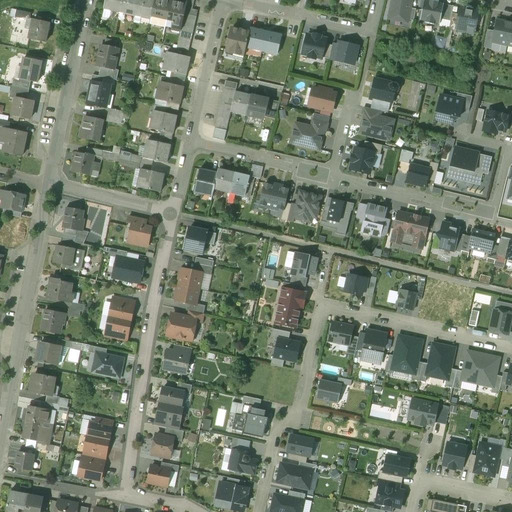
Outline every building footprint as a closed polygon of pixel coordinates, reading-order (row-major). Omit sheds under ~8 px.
[(121,0),(104,0),(103,8),(119,11),(121,0)] [(121,0),(119,11),(134,15),(137,0),(121,0)] [(137,0),(134,15),(150,19),(151,15),(154,0),(137,0)] [(154,0),(151,15),(166,19),(171,0),(169,0),(154,0)] [(176,1),(173,0),(170,0),(171,0),(166,19),(172,20),(182,23),(183,19),(184,13),(185,7),(186,4),(176,1)] [(411,0),(391,0),(388,18),(407,22),(407,19),(410,7),(411,0)] [(438,1),(433,0),(429,0),(430,1),(424,0),(423,0),(420,20),(426,21),(425,22),(425,23),(433,24),(434,24),(433,23),(433,22),(439,23),(438,24),(439,24),(440,18),(443,4),(443,3),(443,4),(437,3),(438,2),(438,1)] [(452,6),(443,4),(440,18),(450,20),(452,13),(453,6),(452,5),(452,6)] [(479,9),(460,5),(458,14),(456,28),(456,29),(466,31),(465,34),(473,35),(474,32),(479,9)] [(192,9),(185,7),(184,13),(196,16),(197,10),(192,9)] [(410,7),(407,19),(413,20),(416,9),(410,7)] [(30,12),(16,10),(14,17),(26,19),(28,20),(28,19),(30,12)] [(196,16),(184,13),(183,19),(194,22),(196,16)] [(458,14),(452,13),(450,20),(448,30),(455,32),(456,29),(456,28),(458,14)] [(49,23),(32,19),(31,20),(29,30),(28,38),(45,42),(49,23)] [(194,22),(183,19),(182,23),(181,25),(193,27),(194,22)] [(182,23),(172,20),(171,27),(180,29),(181,25),(182,23)] [(507,45),(511,23),(496,20),(494,31),(492,42),(493,42),(507,45)] [(193,27),(181,25),(180,29),(180,31),(192,33),(193,27)] [(249,32),(231,28),(226,51),(233,53),(233,55),(243,58),(246,47),(249,32)] [(265,32),(255,30),(255,29),(250,28),(249,32),(246,47),(261,51),(265,32)] [(492,42),(494,31),(487,30),(484,47),(491,49),(493,42),(492,42)] [(192,33),(180,31),(179,36),(190,39),(192,33)] [(271,32),(266,31),(265,32),(261,51),(277,54),(281,35),(281,36),(271,33),(271,32)] [(320,35),(313,34),(313,36),(306,34),(302,54),(308,55),(308,57),(315,59),(315,57),(321,58),(322,57),(325,44),(326,39),(320,37),(320,35)] [(190,39),(179,36),(177,42),(189,45),(190,39)] [(116,41),(105,39),(104,45),(115,48),(116,41)] [(189,45),(177,42),(176,48),(188,51),(189,45)] [(357,46),(339,42),(338,45),(334,60),(353,64),(357,46)] [(338,45),(332,43),(331,45),(332,45),(329,59),(334,60),(338,45)] [(331,45),(325,44),(322,57),(329,59),(332,45),(331,45)] [(104,45),(100,45),(96,65),(100,66),(114,69),(116,60),(112,59),(115,48),(104,45)] [(190,57),(167,52),(163,70),(174,72),(186,75),(190,57)] [(41,61),(23,57),(19,78),(29,81),(36,82),(41,61)] [(114,69),(100,66),(98,76),(105,77),(115,79),(118,69),(114,69)] [(186,75),(174,72),(172,78),(184,81),(186,75)] [(29,81),(19,78),(18,80),(13,79),(12,86),(25,89),(27,89),(29,81)] [(396,84),(374,79),(370,98),(374,99),(389,103),(391,103),(394,93),(397,91),(398,87),(396,84)] [(104,83),(91,80),(89,90),(90,90),(87,104),(105,108),(106,108),(103,107),(106,93),(108,94),(110,84),(104,83)] [(183,87),(160,81),(158,89),(161,90),(159,99),(156,99),(167,102),(179,104),(183,87)] [(237,83),(225,81),(224,86),(235,89),(236,89),(237,83)] [(25,89),(12,86),(10,93),(24,96),(25,89)] [(235,89),(224,86),(222,92),(234,95),(235,92),(235,89)] [(330,91),(320,88),(319,90),(313,89),(311,95),(314,96),(311,106),(320,108),(318,114),(325,115),(326,110),(331,111),(335,94),(330,93),(330,91)] [(234,95),(222,92),(221,98),(233,101),(234,95)] [(240,93),(235,92),(234,95),(233,101),(231,107),(230,111),(246,115),(250,96),(240,94),(240,93)] [(32,101),(23,99),(24,96),(10,93),(9,97),(15,98),(12,110),(20,112),(19,117),(28,119),(32,101)] [(458,93),(456,99),(463,101),(461,109),(468,111),(472,97),(458,93)] [(256,96),(251,95),(250,96),(246,115),(262,118),(263,116),(266,99),(266,100),(256,97),(256,96)] [(441,95),(435,120),(451,124),(452,120),(459,116),(461,109),(463,101),(456,99),(441,95)] [(233,101),(221,98),(220,104),(231,107),(233,101)] [(279,102),(266,99),(263,116),(275,119),(279,102)] [(389,103),(374,99),(371,109),(381,111),(387,113),(389,103)] [(179,104),(167,102),(166,107),(178,110),(179,104)] [(231,107),(220,104),(218,110),(230,112),(230,111),(231,107)] [(166,108),(155,105),(153,111),(165,113),(166,108)] [(371,109),(364,107),(362,113),(364,114),(364,113),(379,117),(381,111),(371,109)] [(129,112),(109,108),(108,115),(122,118),(128,119),(129,112)] [(230,112),(218,110),(217,116),(229,118),(230,112)] [(165,113),(153,111),(149,129),(153,129),(161,131),(172,134),(176,116),(165,113)] [(509,116),(487,111),(483,131),(496,134),(497,130),(505,132),(509,116)] [(379,117),(364,113),(364,114),(360,133),(383,138),(385,131),(387,129),(391,130),(393,120),(379,117)] [(329,117),(313,114),(312,119),(328,123),(329,117)] [(122,118),(108,115),(106,121),(120,124),(122,118)] [(103,120),(84,116),(82,128),(81,127),(79,137),(98,141),(103,120)] [(229,118),(217,116),(216,121),(227,124),(229,118)] [(328,123),(312,119),(310,127),(323,130),(323,131),(326,131),(328,123)] [(227,124),(216,121),(214,127),(226,130),(227,124)] [(310,127),(295,123),(292,133),(296,134),(297,136),(295,144),(319,149),(323,131),(323,130),(310,127)] [(8,128),(0,126),(0,143),(6,144),(4,153),(21,156),(26,132),(8,128)] [(226,130),(214,127),(213,133),(225,136),(226,130)] [(161,131),(160,137),(171,139),(172,134),(161,131)] [(170,145),(147,140),(143,158),(157,161),(166,163),(170,145)] [(382,145),(364,141),(362,149),(374,152),(374,153),(380,155),(382,145)] [(103,150),(87,147),(85,153),(93,155),(101,157),(103,150)] [(455,147),(448,177),(479,184),(482,172),(474,170),(478,155),(478,153),(455,147)] [(362,149),(355,148),(353,155),(352,155),(350,161),(351,162),(349,169),(369,174),(374,153),(374,152),(362,149)] [(85,154),(76,152),(71,172),(89,176),(93,155),(85,153),(85,154)] [(491,158),(478,155),(474,170),(482,172),(487,173),(491,158)] [(157,161),(143,158),(142,163),(156,167),(157,161)] [(438,164),(430,162),(429,169),(430,169),(427,180),(434,181),(438,164)] [(156,167),(142,163),(140,169),(155,172),(156,167)] [(252,164),(249,176),(260,179),(262,166),(252,164)] [(429,169),(410,164),(406,183),(425,187),(427,180),(430,169),(429,169)] [(155,172),(140,169),(139,177),(142,178),(140,188),(160,192),(164,174),(155,172)] [(217,173),(200,169),(194,192),(202,194),(203,191),(212,193),(213,189),(217,173)] [(223,170),(218,169),(217,173),(213,189),(229,192),(233,174),(223,171),(223,170)] [(239,174),(233,173),(233,174),(229,192),(245,196),(249,176),(248,177),(239,175),(239,174)] [(264,208),(271,209),(276,187),(264,184),(262,192),(259,204),(265,206),(264,208)] [(288,190),(276,187),(271,209),(277,211),(277,209),(283,210),(285,202),(288,190)] [(24,195),(3,191),(3,192),(1,200),(0,206),(0,207),(3,208),(21,211),(24,195)] [(320,197),(300,192),(297,205),(294,218),(306,221),(307,215),(315,217),(320,197)] [(352,205),(332,200),(330,206),(327,219),(328,219),(338,222),(336,229),(335,233),(345,236),(352,205)] [(291,203),(285,202),(283,210),(281,219),(287,221),(291,203)] [(291,203),(287,221),(293,222),(294,218),(297,205),(291,203)] [(367,205),(359,203),(355,217),(361,218),(362,214),(365,215),(367,205)] [(330,206),(325,204),(320,222),(327,223),(328,219),(327,219),(330,206)] [(386,209),(368,204),(367,205),(365,215),(362,214),(361,218),(360,222),(363,223),(361,232),(379,236),(382,226),(386,209)] [(67,206),(62,228),(66,229),(82,233),(82,231),(87,211),(67,206)] [(21,211),(3,208),(2,214),(20,217),(21,211)] [(429,219),(398,212),(391,242),(400,244),(402,238),(413,241),(412,247),(422,249),(429,219)] [(146,219),(128,216),(127,223),(131,224),(131,223),(144,226),(146,219)] [(327,223),(320,222),(320,225),(336,229),(338,222),(328,219),(327,223)] [(451,224),(443,222),(441,231),(436,234),(441,241),(439,247),(453,251),(458,233),(459,229),(450,227),(451,224)] [(144,226),(131,223),(131,224),(130,231),(132,231),(130,238),(136,239),(136,241),(140,242),(141,240),(148,242),(151,227),(144,226)] [(207,231),(189,228),(184,250),(202,254),(204,243),(207,232),(207,231)] [(82,231),(82,233),(66,229),(63,239),(75,242),(85,245),(88,233),(82,231)] [(495,235),(472,230),(470,237),(467,248),(470,248),(488,253),(490,253),(492,245),(493,245),(495,235)] [(216,234),(207,232),(204,243),(213,245),(216,234)] [(464,235),(458,233),(453,251),(460,253),(461,251),(464,235)] [(464,235),(461,251),(469,253),(470,248),(467,248),(470,237),(464,235)] [(511,239),(501,237),(499,246),(497,254),(504,256),(503,258),(511,259),(511,239)] [(61,246),(74,248),(75,242),(63,239),(62,239),(61,246)] [(61,246),(57,245),(53,263),(61,264),(70,266),(74,249),(74,248),(61,246)] [(493,245),(492,245),(490,253),(488,253),(487,258),(495,260),(497,254),(499,246),(493,245)] [(114,257),(125,259),(127,252),(109,248),(107,255),(114,257)] [(83,251),(74,249),(70,266),(61,264),(60,266),(79,271),(83,251)] [(309,256),(295,253),(291,273),(292,274),(306,277),(307,274),(314,275),(317,259),(309,258),(309,256)] [(125,259),(114,257),(110,276),(137,282),(141,263),(125,259)] [(209,260),(196,257),(194,263),(208,266),(209,260)] [(208,266),(194,263),(193,271),(202,273),(210,275),(212,267),(208,266)] [(193,271),(182,269),(180,270),(179,275),(180,277),(178,284),(198,289),(202,273),(193,271)] [(292,274),(290,284),(301,286),(305,287),(308,277),(306,277),(292,274)] [(367,279),(348,275),(344,292),(364,296),(367,279)] [(377,278),(371,277),(367,294),(373,295),(377,278)] [(71,283),(60,281),(60,280),(51,278),(47,298),(68,302),(71,283)] [(419,281),(417,293),(415,299),(421,300),(425,283),(419,281)] [(284,282),(283,287),(300,291),(301,286),(290,284),(284,282)] [(198,289),(178,284),(177,292),(175,293),(174,298),(175,300),(187,303),(195,304),(198,289)] [(283,287),(282,287),(273,323),(296,329),(305,292),(300,291),(283,287)] [(400,289),(396,307),(412,311),(415,299),(417,293),(400,289)] [(134,301),(120,299),(119,304),(133,307),(134,301)] [(81,304),(70,302),(69,309),(79,311),(80,311),(81,304)] [(119,304),(111,303),(108,316),(130,321),(133,307),(119,304)] [(195,304),(187,303),(186,310),(189,311),(203,314),(205,306),(195,304)] [(69,309),(68,309),(67,315),(78,317),(79,311),(69,309)] [(511,312),(495,309),(490,332),(508,335),(511,321),(511,314),(511,312)] [(61,314),(44,310),(40,330),(59,334),(61,325),(59,324),(61,314)] [(203,314),(189,311),(187,317),(196,319),(195,322),(201,324),(203,314)] [(187,317),(173,314),(170,316),(169,323),(170,326),(168,335),(170,337),(192,341),(195,322),(196,319),(187,317)] [(130,321),(108,316),(105,330),(113,332),(127,335),(130,321)] [(352,327),(333,323),(329,342),(348,346),(350,336),(352,327)] [(271,338),(288,342),(290,333),(272,329),(271,338)] [(387,335),(366,330),(365,334),(362,351),(360,358),(381,363),(387,335)] [(127,335),(113,332),(112,338),(126,341),(126,338),(127,335)] [(355,350),(362,351),(365,334),(359,332),(358,338),(355,350)] [(358,338),(350,336),(348,346),(346,354),(354,355),(355,350),(358,338)] [(421,342),(399,337),(395,356),(393,368),(412,372),(414,373),(417,362),(421,342)] [(70,342),(57,339),(56,345),(61,346),(69,348),(70,342)] [(285,360),(295,362),(299,344),(288,342),(278,339),(274,357),(285,360)] [(56,345),(40,342),(39,350),(37,350),(35,361),(43,363),(43,364),(45,364),(46,363),(54,365),(56,355),(59,355),(61,346),(56,345)] [(429,364),(426,375),(427,375),(446,379),(449,369),(450,369),(454,349),(433,344),(429,364)] [(107,349),(89,345),(88,352),(96,353),(105,355),(107,349)] [(191,348),(175,345),(174,351),(173,352),(189,355),(191,348)] [(189,355),(173,352),(174,351),(167,350),(163,369),(176,372),(178,375),(181,373),(183,373),(185,367),(187,367),(189,355)] [(462,381),(477,384),(483,354),(467,351),(463,371),(461,381),(462,381)] [(105,355),(96,353),(91,372),(119,378),(123,359),(105,355)] [(499,358),(483,354),(477,384),(492,387),(493,388),(496,376),(499,358)] [(393,368),(395,356),(389,355),(385,373),(392,374),(393,368)] [(283,368),(285,360),(274,357),(272,357),(270,365),(283,368)] [(419,381),(423,363),(417,362),(414,373),(412,372),(411,379),(419,381)] [(426,375),(429,364),(423,363),(419,381),(426,382),(427,375),(426,375)] [(457,370),(450,369),(449,369),(446,379),(445,387),(453,388),(457,370)] [(463,371),(457,370),(453,388),(460,390),(462,381),(461,381),(463,371)] [(507,384),(509,374),(503,373),(502,377),(500,390),(505,391),(507,384)] [(55,377),(34,374),(33,382),(31,382),(29,392),(46,395),(48,396),(50,386),(54,386),(55,377)] [(499,395),(502,377),(496,376),(493,388),(492,387),(491,393),(499,395)] [(337,378),(336,384),(350,386),(351,380),(337,378)] [(316,399),(337,404),(342,385),(336,384),(321,380),(316,399)] [(192,385),(178,382),(176,390),(184,392),(184,393),(190,394),(192,385)] [(54,386),(50,386),(48,396),(52,396),(56,396),(58,387),(54,386)] [(176,390),(162,387),(159,402),(181,407),(184,393),(184,392),(176,390)] [(48,396),(46,395),(45,403),(52,404),(57,405),(59,397),(56,396),(52,396),(48,396)] [(244,404),(259,407),(260,400),(243,396),(241,403),(244,404)] [(434,422),(438,405),(412,400),(408,420),(416,422),(415,424),(425,426),(426,424),(433,425),(434,422)] [(45,403),(41,402),(40,408),(49,410),(51,410),(52,404),(45,403)] [(181,407),(159,402),(156,419),(163,421),(164,421),(179,424),(181,417),(179,415),(181,407)] [(57,405),(52,404),(51,410),(65,413),(66,407),(57,405)] [(237,414),(234,429),(263,435),(268,409),(259,407),(244,404),(241,415),(237,414)] [(449,408),(438,405),(434,422),(445,425),(449,408)] [(40,408),(28,406),(25,420),(42,423),(46,423),(49,410),(40,408)] [(112,421),(96,417),(95,423),(111,426),(112,421)] [(42,423),(25,420),(22,439),(36,441),(38,431),(40,432),(42,423)] [(179,424),(164,421),(163,421),(162,427),(166,428),(178,430),(179,424)] [(95,423),(90,422),(87,435),(109,440),(111,426),(95,423)] [(178,430),(166,428),(164,437),(173,439),(173,440),(181,442),(183,432),(178,430)] [(109,440),(87,435),(84,449),(91,451),(105,454),(106,454),(109,440)] [(164,437),(155,435),(151,454),(169,458),(173,440),(173,439),(164,437)] [(307,456),(309,457),(313,440),(291,435),(287,452),(289,453),(307,456)] [(233,450),(247,453),(250,442),(233,439),(231,450),(233,450)] [(466,447),(448,443),(443,465),(461,469),(462,467),(466,449),(466,447)] [(478,457),(474,472),(494,476),(500,448),(481,444),(478,457)] [(473,451),(466,449),(462,467),(469,469),(472,455),(473,451)] [(511,449),(506,449),(502,466),(510,468),(511,459),(511,458),(511,449)] [(247,453),(233,450),(229,469),(254,475),(257,461),(246,458),(247,453)] [(105,454),(91,451),(90,457),(104,460),(105,454)] [(33,455),(17,452),(14,468),(30,471),(33,455)] [(307,456),(289,453),(287,459),(300,461),(305,463),(307,456)] [(410,461),(385,455),(382,471),(382,473),(403,477),(406,478),(410,461)] [(478,457),(472,455),(469,469),(468,473),(474,474),(474,472),(478,457)] [(104,460),(90,457),(89,463),(102,465),(104,460)] [(89,463),(80,461),(77,476),(100,480),(103,466),(102,465),(89,463)] [(300,461),(298,468),(313,471),(313,472),(315,473),(317,465),(305,463),(300,461)] [(179,466),(161,462),(160,468),(170,470),(170,472),(177,473),(179,466)] [(298,468),(281,464),(277,482),(309,489),(313,472),(313,471),(298,468)] [(160,468),(151,466),(147,482),(167,486),(170,472),(170,470),(160,468)] [(382,473),(382,471),(380,471),(378,478),(401,483),(403,477),(382,473)] [(228,478),(227,484),(243,488),(244,482),(228,478)] [(401,483),(378,478),(376,486),(379,486),(400,491),(401,483)] [(242,511),(246,489),(243,488),(227,484),(226,489),(224,499),(222,507),(242,511)] [(404,492),(400,491),(379,486),(375,504),(382,506),(394,508),(400,509),(404,492)] [(224,499),(226,489),(219,487),(217,498),(224,499)] [(288,498),(303,502),(305,495),(289,491),(288,498)] [(28,495),(9,492),(4,511),(18,511),(19,507),(25,509),(28,495)] [(42,498),(28,495),(25,509),(24,511),(39,511),(40,511),(42,498)] [(271,511),(270,511),(301,511),(303,502),(288,498),(274,495),(271,511)] [(464,511),(465,508),(427,499),(424,511),(429,511),(464,511)] [(77,505),(58,500),(55,511),(75,511),(77,506),(77,505)]
